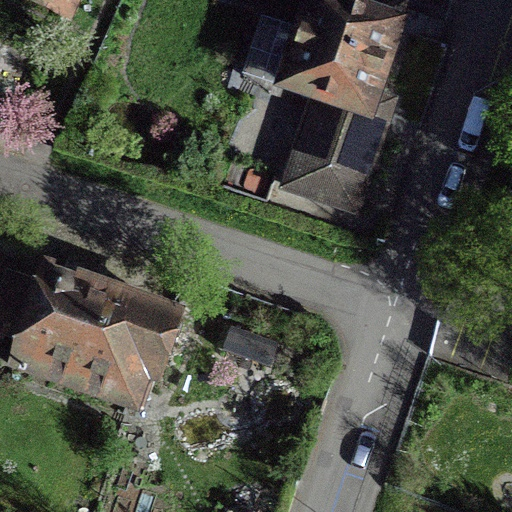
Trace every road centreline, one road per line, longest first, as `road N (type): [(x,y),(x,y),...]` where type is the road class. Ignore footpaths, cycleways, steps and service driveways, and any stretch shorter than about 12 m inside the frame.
road 1 (residential): [(0,192),(391,314)]
road 2 (residential): [(504,0),(391,314)]
road 3 (residential): [(391,314),(320,511)]
